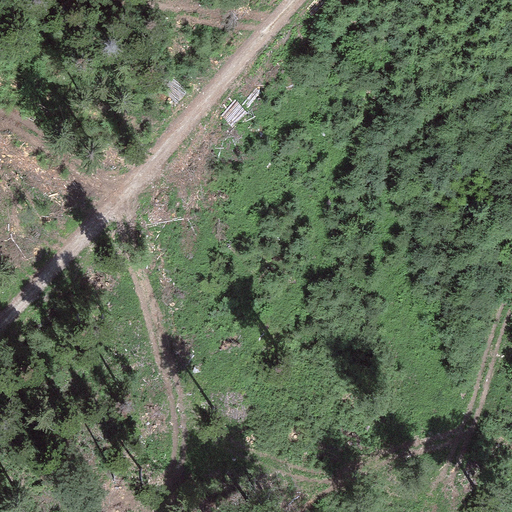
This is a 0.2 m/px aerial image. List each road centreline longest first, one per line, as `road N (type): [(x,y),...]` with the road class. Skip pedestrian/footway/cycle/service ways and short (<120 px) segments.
road 1 (track): [(0,331),(294,0)]
road 2 (track): [(511,301),(465,433)]
